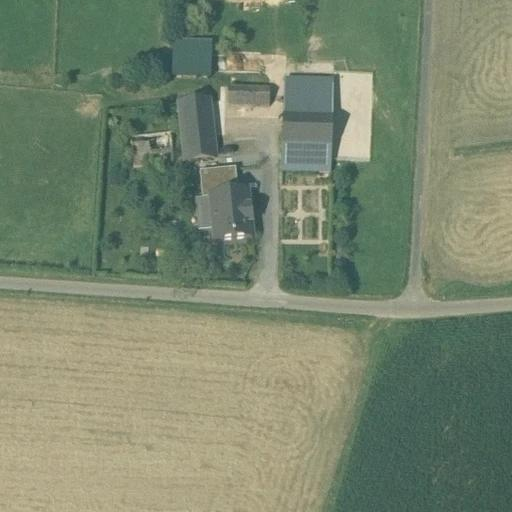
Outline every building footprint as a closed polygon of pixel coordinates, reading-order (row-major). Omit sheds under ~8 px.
[(209,81),(210,44),(173,43),(172,80),(209,81)] [(281,174),(332,175),(332,83),(282,82),(281,174)] [(269,109),(270,89),(228,87),(227,107),(269,109)] [(214,241),(263,236),(255,157),(217,160),(211,100),(177,103),(184,164),(206,162),(214,241)] [(171,135),(151,137),(152,153),(172,152),(171,135)]
